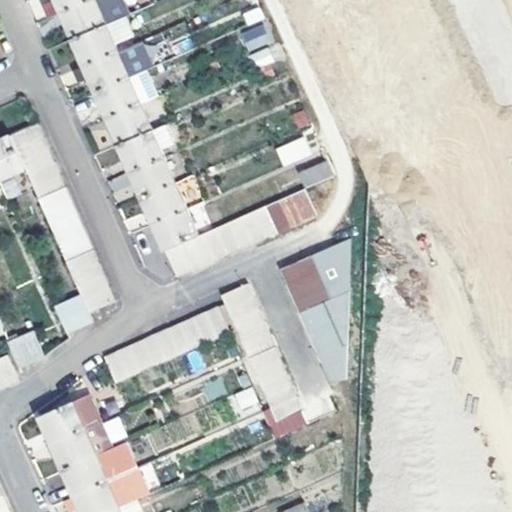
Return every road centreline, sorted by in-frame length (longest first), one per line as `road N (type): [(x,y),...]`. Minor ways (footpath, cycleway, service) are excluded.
road 1 (residential): [(0,408),(128,318),(136,301),(33,68)]
road 2 (track): [(271,0),(344,181),(332,219),(284,245)]
